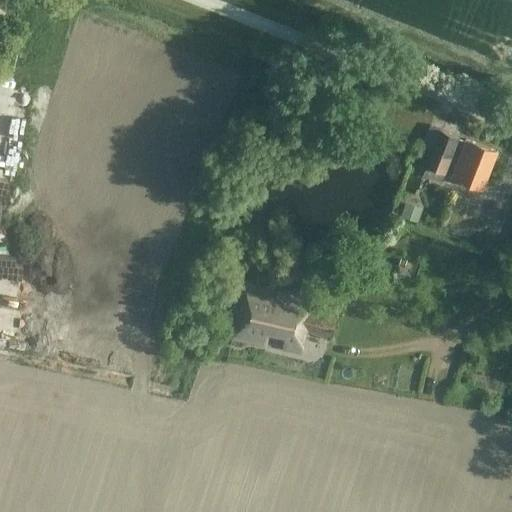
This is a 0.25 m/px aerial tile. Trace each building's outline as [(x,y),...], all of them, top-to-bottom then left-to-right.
[(422,144),(432,148),(451,155),(458,136),(429,125),(422,144)] [(465,139),(458,157),(489,169),(496,151),(465,139)] [(444,173),(451,155),(432,148),(421,177),(439,184),(443,173),(444,173)] [(482,188),(489,169),(458,157),(451,176),(482,188)] [(422,208),(405,201),(399,217),(417,223),(422,208)] [(335,336),(339,315),(312,310),(315,297),(243,281),(231,339),(303,354),(308,331),(335,336)]
